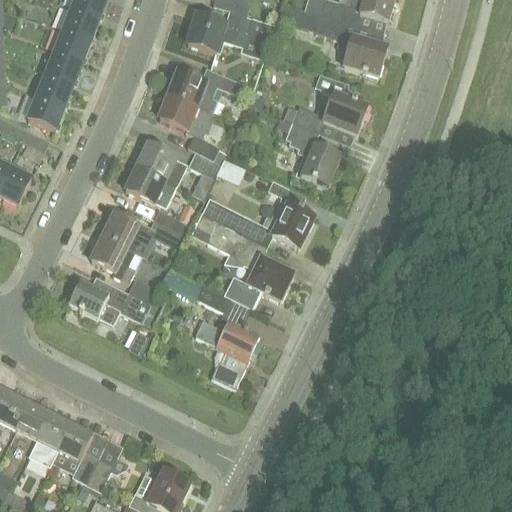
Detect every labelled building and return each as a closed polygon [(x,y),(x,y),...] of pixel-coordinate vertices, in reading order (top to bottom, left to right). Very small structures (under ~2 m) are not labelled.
[(99,24),(108,2),(102,0),(76,0),(71,13),(99,24)] [(216,0),(213,13),(229,17),(231,18),(235,1),(235,0),(216,0)] [(312,0),(309,0),(304,16),(320,21),(356,32),(360,20),(387,29),(392,13),(395,14),(399,13),(402,0),(401,0),(340,0),(339,8),(334,6),(325,4),(312,0)] [(91,46),(99,24),(71,13),(62,35),(91,46)] [(197,20),(187,50),(215,59),(219,47),(242,55),(252,24),(247,23),(231,18),(229,17),(225,29),(197,20)] [(320,21),(315,38),(350,49),(343,73),(379,83),(387,53),(353,43),(356,32),(320,21)] [(82,68),(91,46),(62,35),(54,57),(82,68)] [(73,90),(82,68),(54,57),(45,79),(73,90)] [(206,75),(201,87),(178,78),(168,102),(212,119),(217,107),(212,105),(216,94),(249,107),(254,94),(206,75)] [(65,112),(73,90),(45,79),(37,102),(65,112)] [(320,80),(316,89),(319,94),(333,99),(327,114),(319,111),(316,119),(299,112),(292,129),(319,139),(323,129),(356,142),(367,113),(342,104),(347,90),(320,80)] [(56,135),(65,112),(37,102),(28,124),(56,135)] [(202,146),(212,119),(168,102),(159,125),(187,136),(186,140),(192,143),(188,154),(194,157),(194,156),(221,170),(226,159),(218,155),(219,153),(202,146)] [(7,127),(2,138),(23,148),(28,138),(7,127)] [(327,195),(341,162),(314,151),(319,139),(292,129),(285,145),(290,147),(289,151),(299,155),(297,159),(303,162),(295,182),(300,184),(327,195)] [(28,138),(23,148),(45,159),(50,148),(28,138)] [(214,185),(221,170),(194,156),(194,157),(187,171),(176,166),(177,163),(148,150),(136,174),(177,193),(187,172),(214,185)] [(0,194),(10,174),(0,168),(0,194)] [(0,201),(19,211),(32,184),(10,174),(0,194),(0,201)] [(166,216),(177,193),(136,174),(125,197),(155,211),(166,216)] [(298,256),(314,223),(280,206),(270,225),(266,223),(262,231),(208,205),(201,221),(267,254),(272,243),(298,256)] [(162,231),(185,242),(191,232),(159,216),(154,227),(162,231)] [(99,240),(103,242),(102,243),(142,262),(154,235),(129,223),(127,226),(114,220),(109,230),(105,228),(99,240)] [(261,265),(267,254),(201,221),(195,234),(210,240),(206,249),(228,260),(233,257),(246,264),(243,271),(254,276),(246,292),(280,309),(293,281),(261,265)] [(185,242),(162,231),(155,246),(178,257),(185,242)] [(141,263),(142,262),(102,243),(91,266),(114,278),(112,281),(128,289),(135,276),(141,263)] [(222,324),(229,327),(243,334),(251,316),(224,303),(169,277),(162,290),(225,320),(222,324)] [(158,297),(135,285),(128,298),(151,310),(158,297)] [(151,310),(128,298),(113,291),(108,301),(80,288),(69,311),(112,333),(120,318),(142,329),(151,310)] [(217,353),(216,355),(217,355),(214,363),(215,372),(217,373),(212,384),(236,395),(261,343),(243,334),(229,327),(225,337),(203,327),(196,342),(217,353)] [(137,337),(128,356),(140,362),(149,343),(137,337)] [(0,428),(15,436),(29,409),(8,399),(0,413),(0,428)] [(37,447),(50,420),(29,409),(15,436),(37,447)] [(58,457),(72,431),(50,420),(37,447),(58,457)] [(84,489),(97,465),(85,459),(93,442),(72,431),(58,457),(52,469),(74,480),(72,483),(84,489)] [(113,472),(97,465),(84,489),(101,498),(113,472)] [(0,504),(7,508),(12,498),(11,497),(17,484),(0,475),(0,504)] [(162,475),(147,505),(134,499),(128,511),(129,511),(179,511),(191,489),(162,475)] [(82,491),(77,502),(84,506),(90,495),(82,491)] [(15,511),(30,511),(33,508),(12,498),(7,508),(15,511)]
